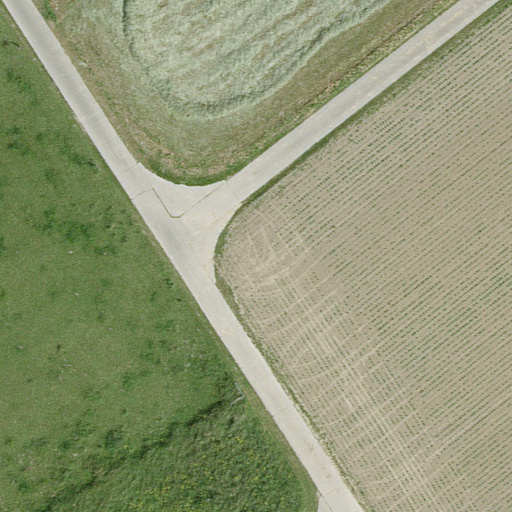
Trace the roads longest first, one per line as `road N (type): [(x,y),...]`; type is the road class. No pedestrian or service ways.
road 1 (track): [(6,0),(327,490),(329,511)]
road 2 (track): [(164,244),(479,0)]
